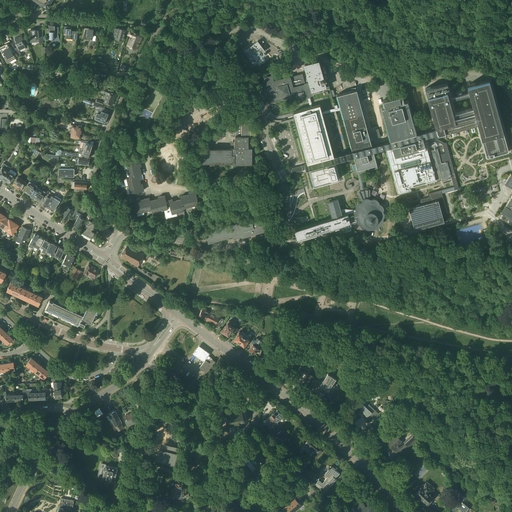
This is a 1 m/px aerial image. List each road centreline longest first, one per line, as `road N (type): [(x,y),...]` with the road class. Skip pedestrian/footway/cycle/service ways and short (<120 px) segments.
road 1 (residential): [(116,240),(136,230),(228,246),(270,233),(285,217),(285,186),(261,103),(237,60),(219,48)]
road 2 (residential): [(219,48),(179,46),(146,78),(103,171),(116,240)]
road 3 (tertiary): [(116,240),(99,224),(94,168),(160,23)]
road 4 (track): [(322,6),(390,38),(450,35),(511,62)]
road 5 (secondary): [(399,511),(326,430),(264,380)]
road 6 (residential): [(322,6),(303,0),(258,13),(198,9),(162,21)]
road 7 (residential): [(122,511),(155,379),(147,356)]
road 8 (residential): [(325,511),(254,426),(264,380)]
road 9 (tertiary): [(0,297),(58,330),(115,348)]
road 10 (secondary): [(104,258),(0,190)]
